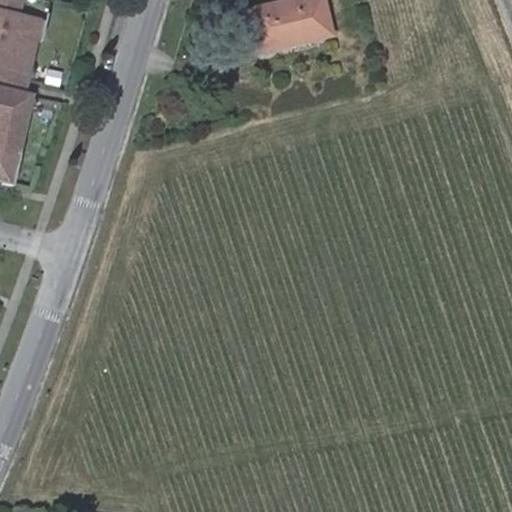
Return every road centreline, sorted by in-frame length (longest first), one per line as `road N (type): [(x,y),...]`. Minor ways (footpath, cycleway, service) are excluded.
road 1 (tertiary): [(74,250),(149,0)]
road 2 (tertiary): [(0,448),(74,250)]
